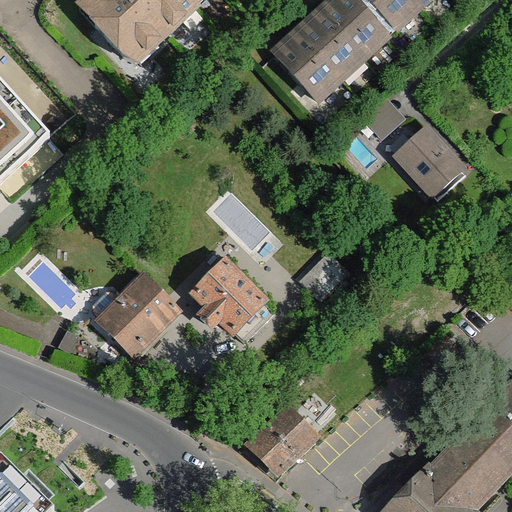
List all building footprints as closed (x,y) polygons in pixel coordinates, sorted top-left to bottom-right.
[(191,3),(188,0),(92,0),(87,5),(103,23),(97,29),(125,59),(138,66),(183,26),(179,16),(191,3)] [(388,39),(351,0),(339,0),(323,15),(365,60),(388,39)] [(411,0),(369,0),(397,31),(421,9),(411,0)] [(411,0),(421,9),(430,0),(411,0)] [(365,60),(323,15),(300,36),(342,82),(365,60)] [(342,82),(300,36),(277,58),(319,103),(342,82)] [(0,179),(45,139),(0,89),(0,179)] [(372,118),(386,135),(408,117),(394,100),(372,118)] [(464,171),(428,132),(399,159),(435,198),(464,171)] [(350,276),(335,262),(308,290),(323,304),(350,276)] [(228,265),(196,297),(235,336),(267,304),(228,265)] [(103,323),(102,325),(134,355),(179,312),(147,279),(123,303),(103,323)] [(103,323),(123,303),(115,294),(108,294),(95,307),(94,315),(103,323)] [(234,378),(220,364),(197,388),(211,402),(234,378)] [(429,472),(390,511),(476,511),(511,474),(511,390),(431,474),(429,472)] [(286,414),(252,444),(283,476),(316,444),(286,414)] [(53,511),(55,510),(2,456),(0,457),(0,511),(53,511)]
